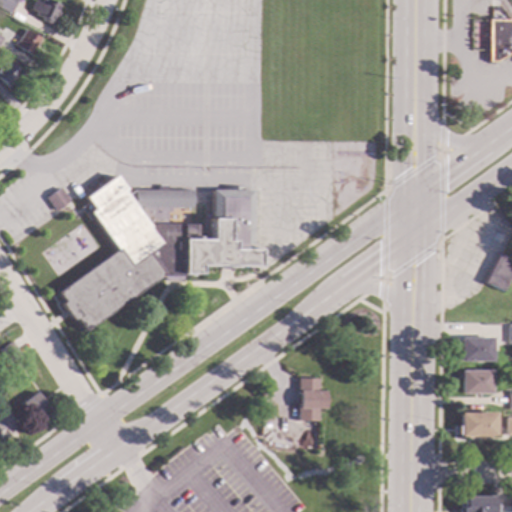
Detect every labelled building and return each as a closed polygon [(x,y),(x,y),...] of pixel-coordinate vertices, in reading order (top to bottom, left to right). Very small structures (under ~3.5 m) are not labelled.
[(0,0),(14,0),(7,14),(0,10),(0,0)] [(45,0),(58,6),(55,11),(57,12),(54,18),(51,17),(47,24),(40,20),(41,18),(33,14),(40,0),(45,0)] [(510,51),(492,62),(484,62),(484,20),(506,20),(510,51)] [(40,39),(34,49),(35,49),(30,57),(12,45),(14,41),(16,42),(24,29),(40,39)] [(20,74),(16,79),(15,77),(6,88),(0,82),(0,66),(5,61),(20,74)] [(122,189),(120,191),(123,195),(130,190),(154,190),(154,186),(164,186),(164,190),(188,190),(188,209),(167,208),(167,213),(162,213),(162,224),(188,224),(188,236),(191,236),(191,239),(203,239),(203,219),(206,219),(206,190),(220,190),(220,187),(239,187),(239,190),(246,191),(246,249),(253,249),(253,268),(231,268),(231,269),(222,269),(216,269),(216,267),(194,267),(194,277),(178,277),(178,282),(163,282),(160,277),(157,277),(81,331),(72,319),(69,321),(63,313),(57,304),(59,302),(52,292),(112,250),(90,220),(86,222),(79,211),(76,208),(84,203),(80,198),(112,175),(122,189)] [(67,201),(51,212),(42,198),(57,187),(67,201)] [(511,226),(511,227),(502,214),(511,206),(511,226)] [(502,256),(501,259),(511,264),(498,292),(484,285),(483,286),(478,284),(493,252),(502,256)] [(511,344),(503,344),(503,325),(511,325),(511,344)] [(488,362),(456,362),(456,338),(488,338),(488,362)] [(19,355),(4,365),(0,358),(0,346),(9,341),(19,355)] [(487,395),(456,394),(456,378),(455,378),(455,370),(487,370),(487,395)] [(313,379),(313,390),(322,390),(321,409),(313,408),(313,422),(291,421),(291,406),(294,406),(294,394),(292,394),(292,378),(313,379)] [(43,407),(29,417),(18,402),(33,392),(43,407)] [(492,437),(456,437),(456,435),(453,435),(453,426),(456,426),(456,413),(492,414),(492,437)] [(0,416),(3,414),(14,428),(0,438),(0,416)] [(511,436),(502,436),(502,418),(511,418),(511,436)] [(490,504),(493,504),(493,511),(455,511),(455,508),(458,508),(458,497),(490,497),(490,504)]
